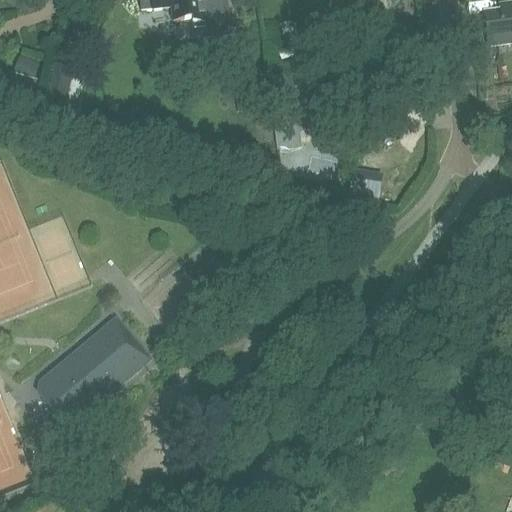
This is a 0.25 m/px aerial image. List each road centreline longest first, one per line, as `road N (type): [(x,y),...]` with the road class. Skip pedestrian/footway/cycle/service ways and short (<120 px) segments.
road 1 (residential): [(175,428),(221,397),(273,307),(416,214),(460,146)]
road 2 (residential): [(261,511),(501,195)]
road 3 (residential): [(460,146),(445,0)]
